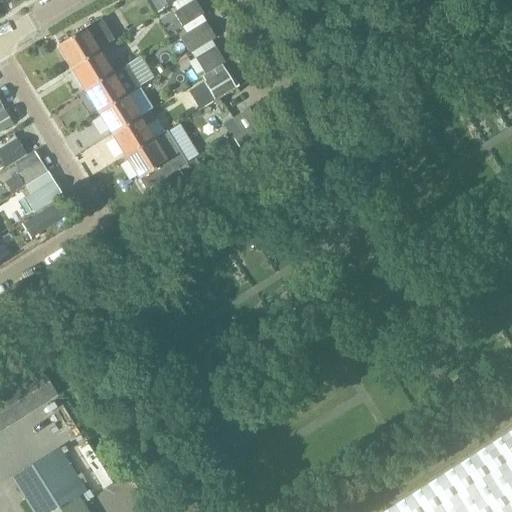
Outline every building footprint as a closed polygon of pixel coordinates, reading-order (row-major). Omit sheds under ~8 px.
[(193,0),(190,0),(172,12),(180,26),(202,13),(193,0)] [(111,40),(103,29),(97,19),(55,45),(69,68),(97,51),(96,49),(111,40)] [(188,52),(213,37),(204,21),(178,37),(188,52)] [(197,78),(204,74),(223,62),(214,46),(187,61),(197,78)] [(82,89),(110,72),(97,51),(69,68),(82,89)] [(123,64),(110,72),(82,89),(97,112),(124,95),(137,87),(123,64)] [(213,99),(234,86),(224,70),(203,83),(213,99)] [(138,118),(137,116),(124,95),(97,112),(110,134),(138,118)] [(260,137),(248,108),(231,118),(240,133),(232,138),(239,150),(260,137)] [(0,111),(0,131),(12,125),(2,110),(0,111)] [(152,139),(151,138),(143,125),(154,119),(148,110),(137,116),(138,118),(110,134),(124,156),(152,139)] [(152,139),(124,156),(144,188),(184,164),(163,131),(151,138),(152,139)] [(0,149),(0,161),(4,167),(24,154),(15,140),(0,149)] [(16,174),(23,186),(24,186),(46,172),(38,160),(16,174)] [(52,180),(11,205),(21,221),(62,195),(52,180)] [(30,238),(65,216),(56,202),(21,224),(30,238)] [(0,431),(56,396),(56,395),(38,368),(0,392),(0,431)] [(458,389),(445,397),(454,412),(468,404),(458,389)] [(511,511),(511,431),(386,511),(511,511)] [(83,511),(76,499),(84,494),(57,451),(49,456),(10,481),(29,511),(83,511)]
